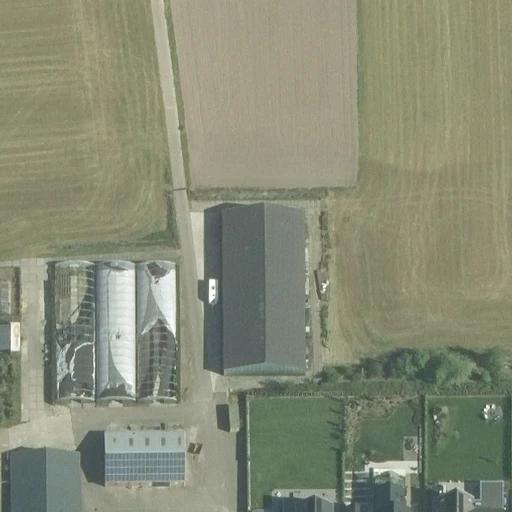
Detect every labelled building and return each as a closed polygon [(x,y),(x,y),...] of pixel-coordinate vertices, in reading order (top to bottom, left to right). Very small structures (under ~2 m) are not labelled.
[(304,212),(224,212),(225,358),(225,377),(305,377),(305,357),(304,212)] [(173,265),(52,266),(53,403),(174,402),(173,265)] [(511,422),(328,425),(328,476),(511,473),(511,422)] [(185,490),(185,437),(104,437),(105,490),(185,490)] [(79,511),(80,457),(10,457),(10,511),(79,511)] [(436,502),(436,511),(471,511),(472,502),(436,502)] [(370,503),(369,511),(402,511),(402,503),(370,503)]
